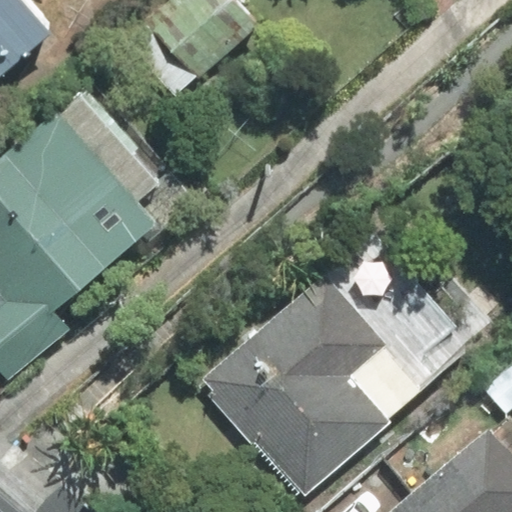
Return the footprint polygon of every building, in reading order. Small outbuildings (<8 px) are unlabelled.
[(0,0),(0,73),(53,27),(29,0),(0,0)] [(258,22),(238,0),(174,0),(152,20),(199,73),(258,22)] [(160,216),(64,107),(0,161),(0,288),(9,299),(0,306),(0,313),(35,353),(67,326),(52,309),(160,216)] [(387,341),(331,275),(210,378),(306,491),(392,418),(352,371),(387,341)] [(511,511),(511,450),(493,429),(397,511),(511,511)]
